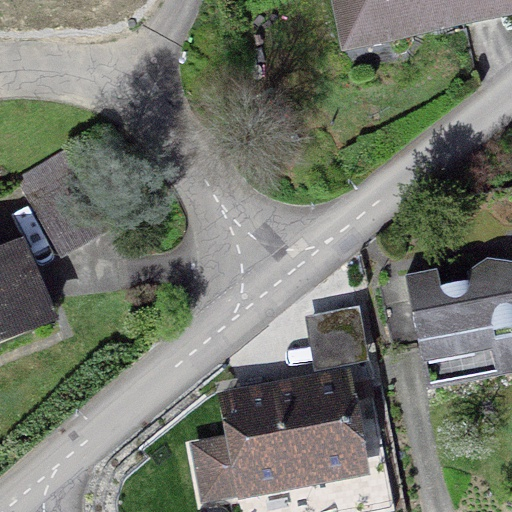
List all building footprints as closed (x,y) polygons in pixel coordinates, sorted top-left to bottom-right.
[(511,0),(333,0),(344,54),(511,20),(511,0)] [(65,151),(15,180),(60,257),(110,228),(65,151)] [(0,355),(60,331),(24,245),(0,255),(0,355)] [(511,279),(424,295),(444,408),(511,396),(511,279)] [(252,454),(213,461),(222,511),(289,511),(404,489),(383,384),(244,412),(252,454)]
